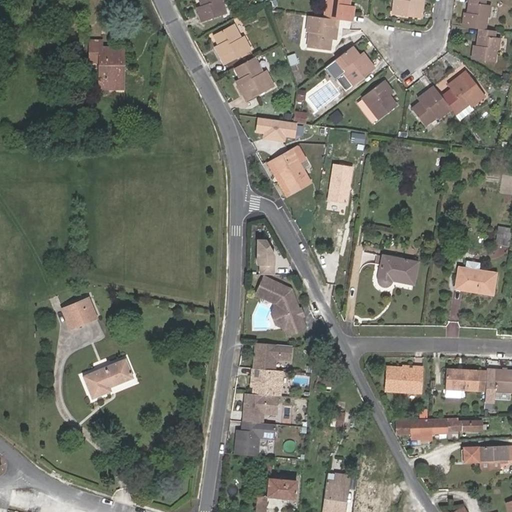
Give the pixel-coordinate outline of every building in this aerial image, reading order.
[(218,0),(195,0),(196,1),(198,0),(199,0),(201,4),(197,6),(193,7),(198,23),(223,15),(218,0)] [(334,20),(347,22),(348,14),(350,5),(345,5),(345,0),(322,0),(320,19),(334,20)] [(413,0),(389,0),(387,15),(417,19),(419,2),(413,1),(413,0)] [(458,27),(475,30),(477,30),(479,17),(486,17),(488,6),(481,5),(482,0),(479,0),(465,0),(463,14),(459,14),(458,27)] [(320,19),(305,17),(303,32),(306,33),(304,48),(326,51),(327,40),(328,35),(332,36),(334,20),(320,19)] [(211,35),(216,44),(218,48),(214,50),(222,65),(248,51),(241,36),(238,38),(230,24),(211,35)] [(488,36),(489,31),(477,30),(475,30),(472,47),(469,46),(467,60),(490,64),(492,49),(494,49),(495,38),(488,36)] [(120,75),(124,75),(123,48),(101,47),(101,41),(89,40),(89,61),(98,61),(99,86),(119,87),(120,75)] [(347,46),(330,60),(340,72),(338,74),(348,86),(370,70),(360,56),(357,58),(354,55),(347,46)] [(291,64),(299,62),(296,53),(288,55),(291,64)] [(262,71),(254,55),(235,66),(241,77),(243,81),(238,84),(246,99),(274,84),(265,69),(262,71)] [(330,60),(323,65),(333,78),(338,74),(340,72),(330,60)] [(446,111),(450,117),(464,106),(466,110),(481,99),(461,74),(447,85),(449,88),(445,91),(436,98),(446,111)] [(379,81),(357,98),(375,121),(393,106),(385,96),(389,93),(379,81)] [(300,98),(301,89),(294,87),(292,97),(300,98)] [(433,121),(446,111),(436,98),(428,88),(415,98),(418,101),(415,103),(405,110),(418,127),(431,118),(433,121)] [(464,106),(450,117),(455,122),(468,113),(466,110),(464,106)] [(290,111),(289,121),(302,123),(303,113),(290,111)] [(329,125),(337,119),(331,111),(323,117),(329,125)] [(469,125),(478,120),(474,113),(465,118),(469,125)] [(308,126),(307,132),(326,135),(327,129),(308,126)] [(364,135),(352,133),(351,142),(363,144),(364,135)] [(292,150),(271,161),(290,193),(310,182),(292,150)] [(352,166),(334,164),(328,201),(347,203),(352,166)] [(502,244),(504,232),(498,231),(496,243),(502,244)] [(511,232),(504,232),(502,244),(509,245),(511,232)] [(262,264),(261,273),(274,273),(275,255),(266,239),(259,239),(258,264),(262,264)] [(414,284),(418,262),(383,255),(378,277),(378,278),(378,279),(378,280),(378,281),(378,282),(379,283),(380,284),(381,285),(382,286),(384,286),(385,286),(386,286),(387,286),(388,286),(389,285),(390,284),(391,283),(391,282),(392,281),(392,280),(414,284)] [(468,259),(466,264),(480,268),(481,263),(468,259)] [(462,289),(465,267),(459,266),(455,288),(462,289)] [(495,273),(465,267),(462,289),(492,294),(495,273)] [(268,275),(260,292),(277,301),(286,328),(287,332),(306,327),(293,287),(268,275)] [(70,329),(89,321),(84,307),(91,304),(89,298),(62,309),(70,329)] [(286,328),(277,301),(272,312),(275,322),(286,328)] [(84,307),(89,321),(97,318),(91,304),(84,307)] [(293,359),(294,345),(267,343),(266,350),(260,350),(258,368),(277,369),(277,358),(293,359)] [(133,378),(125,357),(82,376),(92,399),(111,391),(111,388),(133,378)] [(282,395),(284,370),(277,369),(258,368),(256,393),(280,395),(282,395)] [(458,389),(484,391),(486,371),(462,369),(461,372),(456,372),(456,369),(445,368),(443,388),(458,389)] [(384,371),(385,392),(419,392),(419,369),(412,369),(412,370),(384,371)] [(493,391),(494,370),(486,370),(486,371),(484,391),(483,400),(492,401),(493,391)] [(511,370),(494,370),(493,391),(511,391),(511,370)] [(458,389),(443,388),(443,396),(458,397),(458,389)] [(254,422),(256,393),(252,393),(245,392),(243,414),(246,414),(245,421),(254,422)] [(279,413),(280,395),(256,393),(254,422),(265,423),(266,413),(279,413)] [(420,408),(420,416),(428,416),(428,408),(420,408)] [(395,423),(396,433),(410,433),(410,438),(419,438),(419,440),(430,440),(430,433),(431,433),(431,431),(483,430),(482,420),(456,421),(456,420),(395,423)] [(251,455),(254,422),(245,421),(243,421),(241,421),(241,429),(236,429),(234,454),(251,455)] [(274,439),(275,423),(265,423),(254,422),(251,455),(258,455),(259,438),(274,439)] [(508,460),(507,446),(464,447),(465,461),(479,460),(508,460)] [(334,480),(327,478),(322,511),(344,511),(349,475),(335,473),(334,480)] [(295,499),(297,480),(268,478),(266,496),(295,499)] [(363,496),(361,511),(384,511),(388,483),(369,481),(367,496),(363,496)] [(265,511),(266,496),(257,495),(256,511),(265,511)]
